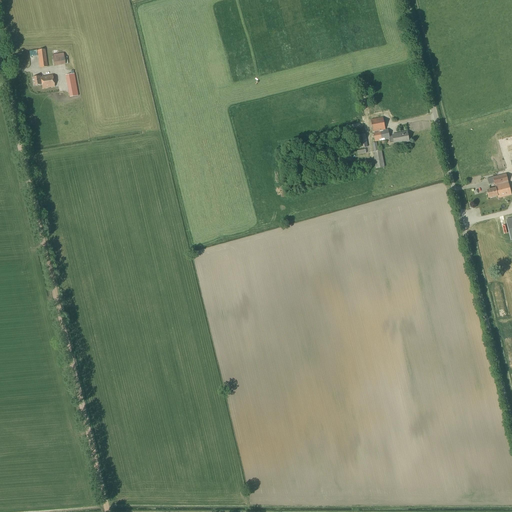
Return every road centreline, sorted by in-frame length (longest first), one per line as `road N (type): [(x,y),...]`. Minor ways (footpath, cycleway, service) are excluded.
road 1 (track): [(5,84),(108,511)]
road 2 (unclassified): [(511,424),(406,0)]
